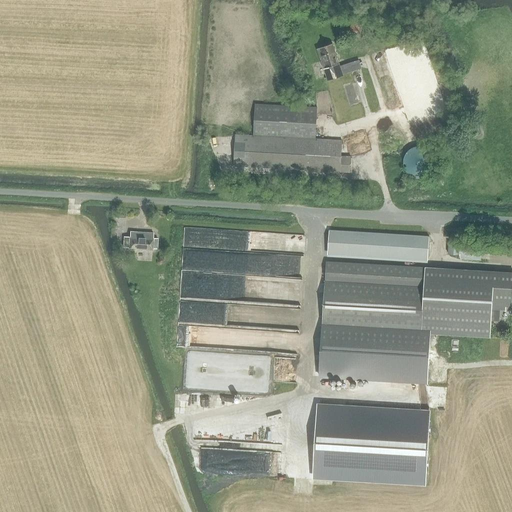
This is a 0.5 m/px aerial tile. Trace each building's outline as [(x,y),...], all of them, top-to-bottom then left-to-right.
[(351,23),(350,30),(360,32),(361,25),(351,23)] [(332,44),(316,49),(323,70),(339,64),(332,44)] [(349,173),(350,157),(341,156),(341,141),(315,139),(316,107),(254,104),(253,136),(235,135),(233,166),(349,173)] [(422,177),(424,177),(426,176),(428,175),(429,174),(431,173),(432,171),(434,169),(434,167),(435,165),(436,163),(436,161),(436,159),(436,157),(435,155),(434,153),(433,151),(432,150),(430,148),(429,147),(427,146),(425,145),(423,144),(421,144),(419,144),(417,144),(415,144),(413,145),(411,146),(409,147),(407,148),(406,150),(405,151),(404,153),(403,155),(402,157),(402,159),(402,161),(402,163),(402,165),(403,167),(404,169),(405,171),(407,172),(408,174),(410,175),(412,176),(414,177),(416,177),(418,178),(420,178),(422,177)] [(280,253),(281,230),(185,226),(184,249),(237,252),(237,251),(280,253)] [(429,236),(329,230),(327,257),(427,263),(429,236)] [(156,249),(157,238),(153,238),(153,233),(130,232),(129,237),(124,237),(123,247),(128,248),(128,249),(152,250),(152,249),(156,249)] [(482,245),(448,243),(447,254),(459,255),(461,260),(480,261),(482,245)] [(326,261),(319,375),(425,381),(428,334),(490,338),(491,309),(505,310),(505,307),(511,307),(511,311),(511,313),(511,272),(447,269),(426,267),(326,261)] [(188,308),(186,330),(287,338),(289,316),(243,312),(244,301),(190,296),(190,302),(196,303),(195,309),(188,308)] [(317,405),(313,465),(424,472),(428,412),(317,405)] [(201,464),(267,465),(267,448),(202,447),(201,464)]
